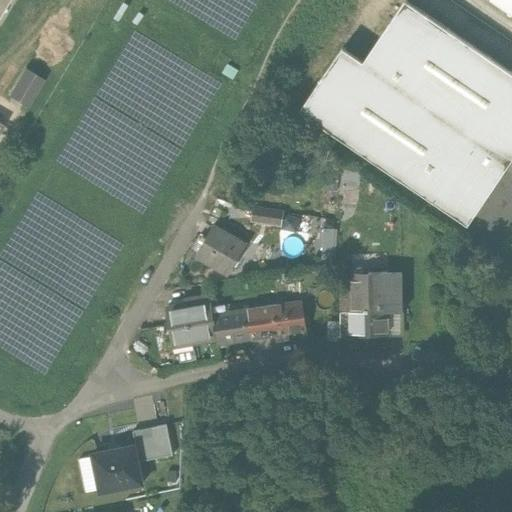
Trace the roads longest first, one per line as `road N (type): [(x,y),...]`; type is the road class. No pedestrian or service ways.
road 1 (residential): [(87,380),(317,347),(394,363),(509,370)]
road 2 (residential): [(87,380),(210,179)]
road 3 (track): [(210,179),(250,91),(306,0)]
